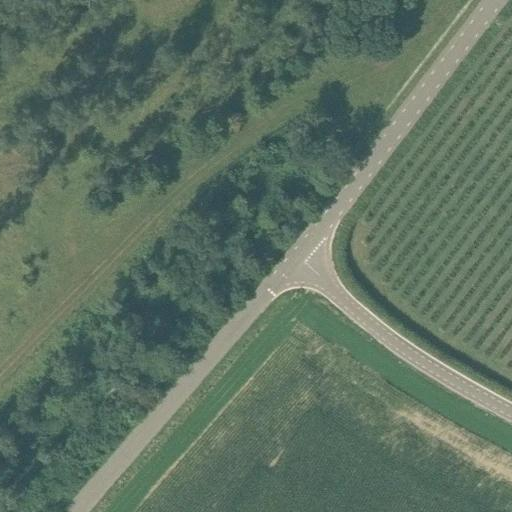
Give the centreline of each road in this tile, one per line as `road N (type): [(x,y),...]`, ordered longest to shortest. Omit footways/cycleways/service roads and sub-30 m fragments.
road 1 (track): [(452,0),(415,39),(280,109),(231,144),(0,376)]
road 2 (tertiary): [(74,511),(295,255)]
road 3 (tertiary): [(295,255),(495,0)]
road 4 (tertiary): [(511,414),(382,335),(295,255)]
